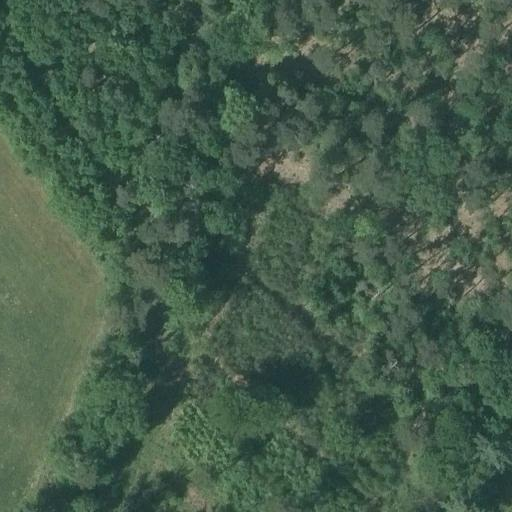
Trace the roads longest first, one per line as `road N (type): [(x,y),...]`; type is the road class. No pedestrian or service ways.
road 1 (track): [(228,0),(51,511)]
road 2 (track): [(511,358),(426,511)]
